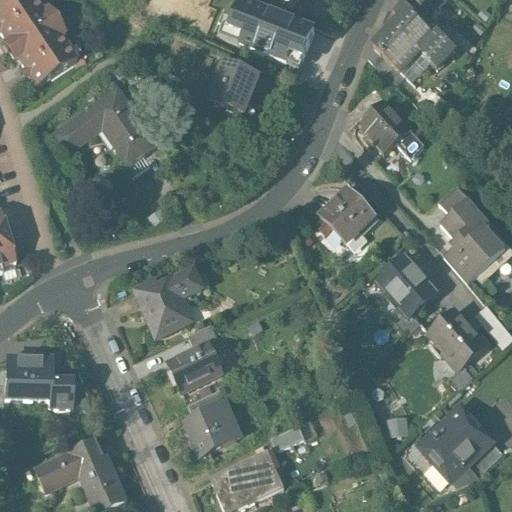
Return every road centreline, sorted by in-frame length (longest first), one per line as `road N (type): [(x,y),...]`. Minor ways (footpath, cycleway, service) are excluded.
road 1 (residential): [(319,128),(277,196),(255,213),(71,276)]
road 2 (residential): [(71,276),(172,511)]
road 3 (residential): [(458,286),(319,128)]
road 4 (residential): [(0,103),(71,276)]
road 5 (residential): [(367,0),(319,128)]
